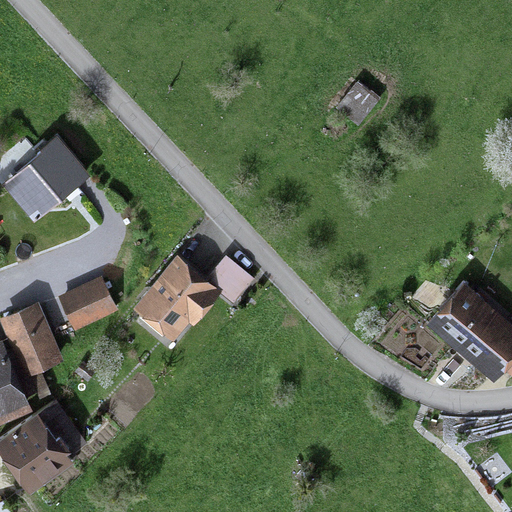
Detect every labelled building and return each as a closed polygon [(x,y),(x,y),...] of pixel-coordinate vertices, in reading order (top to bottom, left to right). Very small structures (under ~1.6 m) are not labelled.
[(358,93),(372,78),(351,58),(337,72),(358,93)] [(86,171),(57,136),(37,152),(40,156),(7,183),(34,215),(86,171)] [(229,257),(210,280),(232,299),(252,276),(229,257)] [(178,262),(143,304),(172,329),(189,310),(192,313),(212,290),(178,262)] [(103,279),(62,298),(75,325),(116,306),(103,279)] [(462,291),(439,317),(496,368),(511,349),(511,327),(508,332),(462,291)] [(36,304),(5,317),(27,369),(58,356),(36,304)] [(1,353),(0,353),(0,414),(23,405),(1,353)] [(0,436),(0,444),(6,453),(11,450),(31,479),(62,457),(59,453),(81,438),(54,399),(0,436)]
